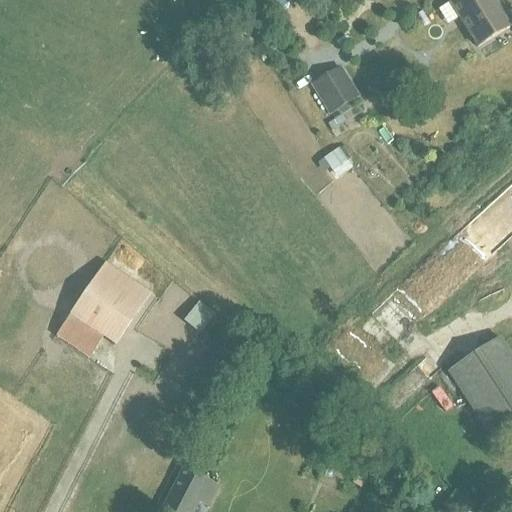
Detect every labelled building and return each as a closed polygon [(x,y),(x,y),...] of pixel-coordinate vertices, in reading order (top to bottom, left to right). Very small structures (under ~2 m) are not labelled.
[(456,0),(451,3),(479,49),(511,28),(511,23),(503,9),(499,12),(491,0),(456,0)] [(314,87),(331,115),(359,98),(342,70),(314,87)] [(102,340),(113,347),(148,295),(105,266),(57,336),(90,359),(102,340)] [(200,336),(214,317),(198,304),(184,323),(200,336)] [(449,373),(493,440),(511,427),(511,356),(501,340),(449,373)] [(431,355),(414,376),(424,384),(441,363),(431,355)] [(436,391),(448,411),(458,405),(446,385),(436,391)] [(367,418),(386,433),(394,421),(376,407),(367,418)] [(183,470),(160,511),(194,511),(198,505),(209,511),(220,488),(204,480),(204,481),(183,470)]
